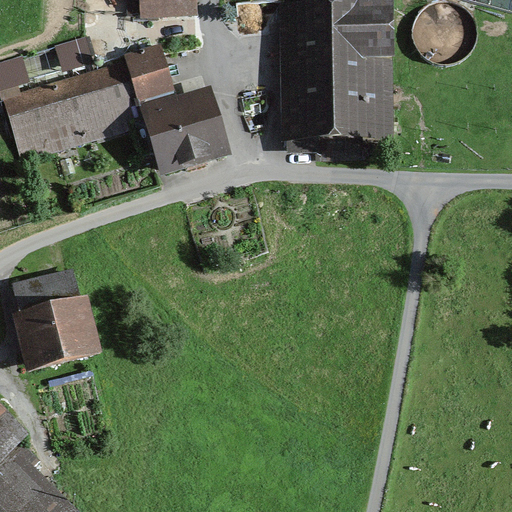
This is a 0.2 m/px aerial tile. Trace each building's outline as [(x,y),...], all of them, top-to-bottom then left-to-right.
[(187,0),(133,0),(134,20),(188,18),(187,0)] [(342,0),(342,13),(285,12),(282,143),(385,145),(387,0),(342,0)] [(68,77),(96,67),(86,37),(58,47),(68,77)] [(163,55),(10,100),(28,159),(140,126),(155,177),(223,157),(207,101),(179,109),(163,55)] [(67,280),(8,294),(27,373),(86,359),(67,280)] [(34,462),(0,427),(0,511),(65,511),(25,471),(34,462)]
